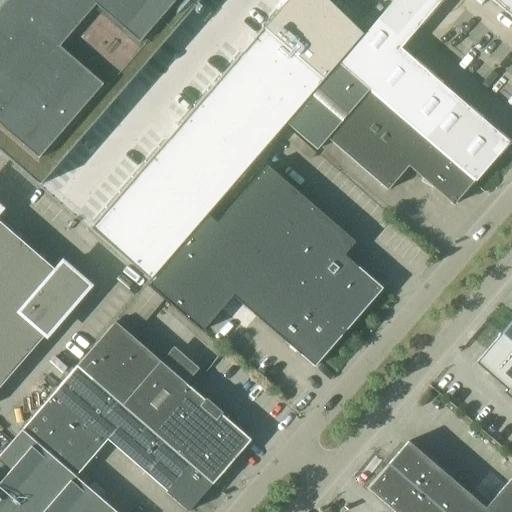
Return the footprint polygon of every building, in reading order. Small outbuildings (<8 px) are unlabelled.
[(0,151),(39,186),(200,0),(2,0),(12,8),(0,21),(0,151)] [(287,0),(286,2),(284,0),(282,0),(276,7),(279,10),(89,229),(149,281),(362,33),(326,0),(287,0)] [(491,0),(511,18),(511,0),(394,0),(339,64),(369,89),(475,181),(476,182),(509,142),(400,48),(441,0),(491,0)] [(475,181),(369,89),(339,64),(287,124),(316,149),(327,138),(388,190),(409,166),(423,179),(421,181),(433,187),(454,205),(475,181)] [(217,223),(216,223),(343,334),(382,288),(344,255),(355,242),(267,165),(217,223)] [(314,367),(343,334),(216,223),(217,223),(209,216),(148,285),(202,331),(232,296),(314,367)] [(0,386),(87,286),(63,264),(56,271),(0,222),(0,386)] [(204,400),(160,361),(132,337),(164,300),(147,285),(115,322),(77,366),(213,484),(251,440),(221,414),(223,412),(206,398),(204,400)] [(511,321),(502,334),(511,342),(511,321)] [(511,342),(502,334),(476,363),(507,389),(504,392),(511,399),(511,342)] [(22,429),(37,442),(76,476),(107,440),(167,491),(166,492),(188,511),(213,484),(77,366),(22,429)] [(116,511),(101,499),(22,430),(0,455),(0,511),(116,511)] [(408,442),(389,464),(443,511),(511,511),(511,483),(488,511),(408,442)] [(443,511),(388,465),(367,489),(394,511),(443,511)]
